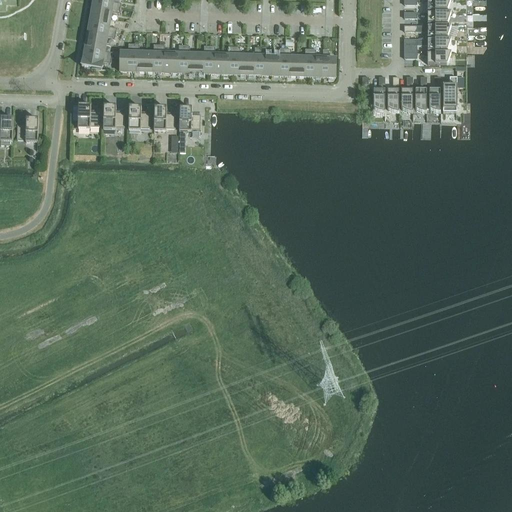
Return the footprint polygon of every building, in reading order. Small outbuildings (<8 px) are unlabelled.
[(93,0),(93,5),(92,5),(120,10),(121,5),(113,3),(113,0),(93,0)] [(451,1),(427,1),(427,12),(447,12),(451,1)] [(93,6),(92,12),(91,17),(90,17),(90,18),(110,21),(111,14),(119,16),(120,10),(92,5),(92,6),(93,6)] [(451,14),(427,14),(427,26),(447,26),(451,14)] [(91,18),(89,30),(88,30),(116,35),(117,30),(109,28),(110,21),(90,18),(91,18)] [(427,28),(427,39),(447,39),(451,28),(427,28)] [(89,31),(87,42),(86,42),(86,43),(106,46),(107,39),(115,40),(116,35),(88,30),(89,31)] [(447,53),(451,41),(404,41),(404,42),(405,42),(405,47),(427,47),(427,53),(447,53)] [(86,43),(84,55),(112,60),(113,54),(105,53),(106,46),(86,43)] [(120,54),(120,66),(120,73),(133,74),(134,46),(128,46),(128,54),(120,54)] [(145,75),(146,54),(139,54),(139,46),(134,46),(133,74),(145,74),(145,75)] [(158,75),(159,47),(154,47),(153,55),(146,54),(145,75),(146,75),(146,74),(158,74),(158,75)] [(171,75),(171,55),(164,55),(164,47),(159,47),(158,75),(159,75),(159,74),(171,75)] [(183,76),(184,48),(179,47),(179,55),(171,55),(171,75),(177,75),(183,75),(183,76)] [(196,76),(197,56),(189,56),(190,48),(184,48),(183,76),(184,76),(184,75),(196,75),(196,76)] [(209,77),(210,48),(204,48),(204,56),(197,56),(196,76),(196,75),(208,76),(209,77)] [(221,77),(222,57),(215,56),(215,48),(210,48),(209,77),(209,76),(221,76),(221,77)] [(234,77),(235,49),(230,49),(229,57),(222,57),(221,77),(222,77),(222,76),(234,77)] [(247,78),(247,57),(240,57),(240,49),(235,49),(234,77),(246,77),(246,78),(247,78)] [(259,78),(260,50),(255,50),(254,58),(247,57),(247,78),(247,77),(259,77),(259,78)] [(272,78),(273,58),(265,58),(266,50),(260,50),(259,78),(260,78),(260,77),(272,78)] [(285,79),(285,50),(280,50),(280,58),(273,58),(272,78),(284,78),(284,79),(285,79)] [(297,79),(298,59),(290,59),(291,51),(285,50),(285,79),(285,78),(297,78),(297,79)] [(310,79),(311,51),(305,51),(305,59),(298,59),(297,79),(297,78),(309,79),(310,79)] [(316,51),(311,51),(310,79),(322,79),(322,80),(323,60),(316,59),(316,51)] [(323,80),(323,79),(335,80),(336,60),(328,60),(329,52),(323,52),(323,60),(322,80),(323,80)] [(112,60),(84,55),(83,61),(82,67),(81,68),(92,70),(91,72),(114,73),(101,72),(101,71),(102,71),(103,64),(111,65),(112,60)] [(451,55),(427,55),(427,66),(447,66),(451,55)] [(457,79),(449,79),(449,87),(443,87),(443,115),(457,115),(457,79)] [(374,91),(374,100),(371,100),(371,108),(373,108),(373,111),(375,112),(378,114),(380,114),(383,115),(385,115),(385,91),(379,91),(374,91)] [(399,91),(387,91),(387,111),(389,112),(392,114),(394,114),(397,115),(399,115),(399,91)] [(411,115),(413,115),(413,91),(401,91),(401,111),(403,112),(406,114),(408,114),(411,115)] [(415,91),(415,111),(416,112),(419,114),(421,114),(425,115),(426,115),(426,91),(415,91)] [(429,91),(429,111),(430,112),(433,114),(435,114),(439,115),(440,115),(440,91),(429,91)] [(78,123),(78,130),(90,131),(90,129),(99,129),(99,114),(90,114),(91,107),(78,107),(78,110),(78,123)] [(115,131),(115,129),(124,130),(125,115),(116,115),(116,108),(104,108),(103,131),(115,131)] [(141,132),(141,130),(150,130),(150,116),(141,115),(141,109),(129,108),(128,132),(141,132)] [(175,116),(166,116),(167,109),(154,109),(154,133),(166,133),(166,131),(175,131),(175,116)] [(191,134),(191,132),(200,132),(201,117),(192,117),(192,110),(180,110),(179,133),(191,134)] [(12,144),(13,120),(1,120),(1,126),(0,126),(0,141),(0,143),(0,147),(12,148),(12,144)] [(38,144),(38,121),(26,120),(26,127),(17,127),(17,142),(26,142),(26,144),(38,144)]
